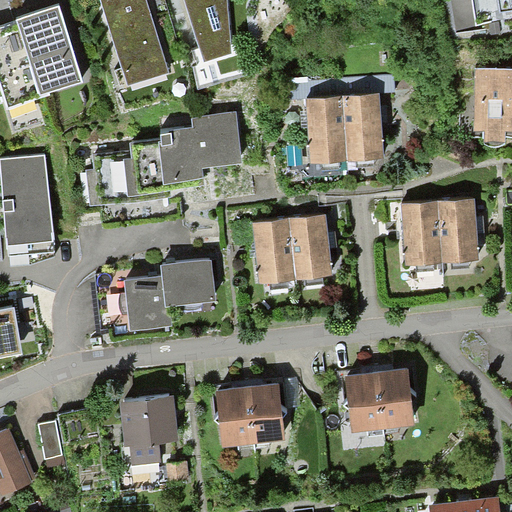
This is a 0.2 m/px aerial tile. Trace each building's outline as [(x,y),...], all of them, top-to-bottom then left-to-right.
[(139,0),(95,0),(124,88),(164,75),(139,0)] [(226,56),(221,0),(179,0),(200,65),(226,56)] [(511,14),(511,0),(469,0),(473,21),(511,14)] [(81,76),(59,4),(19,16),(20,19),(0,25),(0,76),(8,104),(50,92),(48,86),(81,76)] [(511,75),(471,74),(469,135),(480,135),(479,147),(498,148),(499,136),(509,136),(511,75)] [(392,93),(391,77),(284,83),(284,99),(303,98),(340,96),(375,94),(392,93)] [(378,161),(375,94),(340,96),(344,164),(378,161)] [(344,164),(340,96),(303,98),(307,166),(344,164)] [(240,157),(235,113),(194,117),(195,127),(163,130),(164,141),(132,144),(132,150),(98,153),(102,190),(201,181),(199,161),(240,157)] [(47,156),(2,159),(8,247),(54,243),(47,156)] [(472,264),(469,201),(436,204),(440,267),(472,264)] [(440,267),(436,204),(401,206),(406,270),(440,267)] [(325,280),(320,218),(287,221),(293,284),(325,280)] [(293,284),(287,221),(253,224),(259,288),(293,284)] [(159,270),(160,279),(164,310),(211,305),(206,265),(159,270)] [(160,279),(121,283),(126,334),(166,330),(164,310),(160,279)] [(13,309),(0,311),(0,357),(22,353),(13,309)] [(409,360),(346,367),(353,425),(416,417),(409,360)] [(280,374),(216,381),(223,440),(287,433),(280,374)] [(174,387),(120,392),(124,440),(131,439),(133,461),(163,459),(161,436),(179,434),(174,387)] [(63,454),(57,417),(38,420),(45,457),(63,454)] [(33,477),(10,423),(0,427),(0,486),(1,490),(33,477)] [(187,458),(167,459),(168,478),(188,477),(187,458)] [(501,511),(499,490),(430,498),(431,511),(501,511)]
